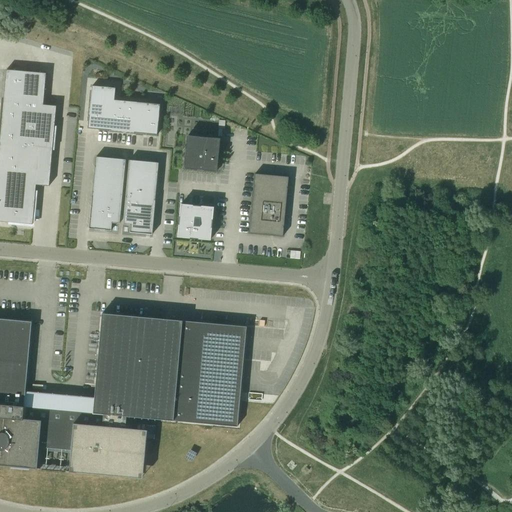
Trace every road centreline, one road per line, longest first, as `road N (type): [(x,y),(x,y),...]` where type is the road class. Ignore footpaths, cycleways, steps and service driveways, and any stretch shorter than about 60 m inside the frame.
road 1 (unclassified): [(0,249),(330,279)]
road 2 (unclassified): [(330,279),(354,27),(348,0)]
road 3 (unknown): [(0,59),(45,71),(59,92),(47,253)]
road 4 (unclassified): [(245,452),(281,417),(306,372),(330,279)]
road 5 (unclassified): [(124,511),(155,505),(245,452)]
